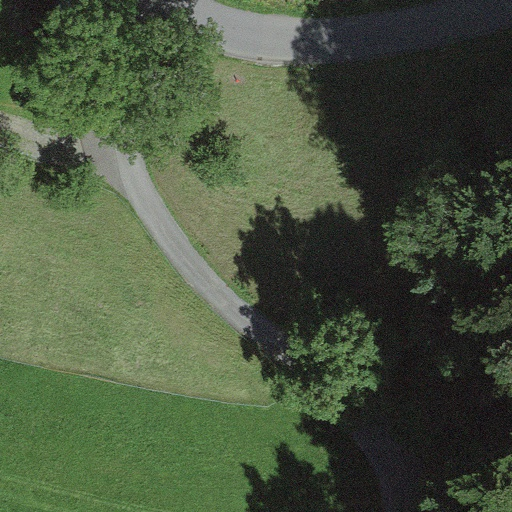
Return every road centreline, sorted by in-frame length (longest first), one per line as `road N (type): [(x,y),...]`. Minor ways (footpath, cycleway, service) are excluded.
road 1 (track): [(141,0),(111,103),(133,181),(209,294),(347,406),(389,453),(402,511)]
road 2 (unclassified): [(511,6),(447,26),(300,43),(230,31),(151,0)]
